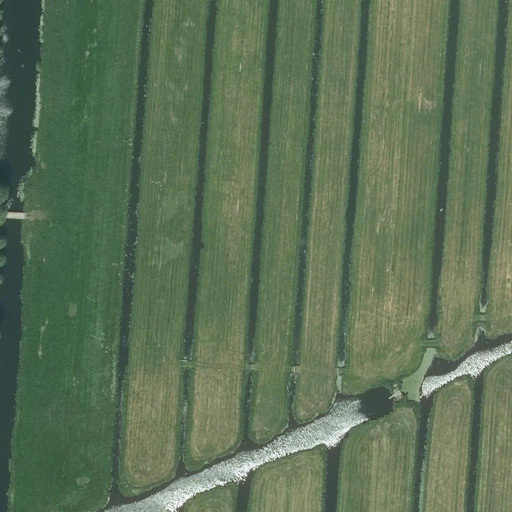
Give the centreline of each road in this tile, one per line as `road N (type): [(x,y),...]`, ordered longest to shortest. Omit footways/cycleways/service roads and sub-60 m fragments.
road 1 (track): [(158,335),(156,358),(177,364),(390,370),(409,341),(437,341),(465,316),(495,316),(511,305)]
road 2 (track): [(402,511),(408,438),(390,370)]
